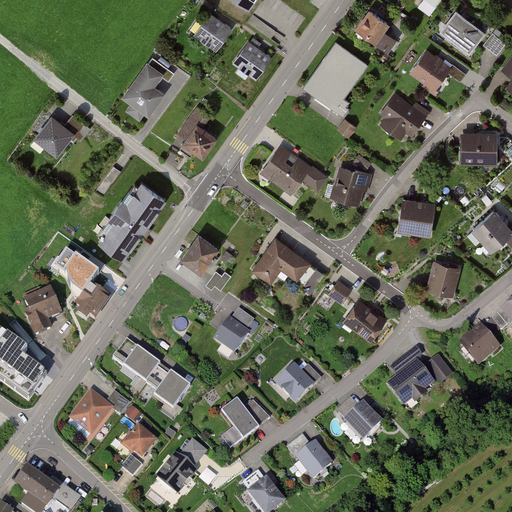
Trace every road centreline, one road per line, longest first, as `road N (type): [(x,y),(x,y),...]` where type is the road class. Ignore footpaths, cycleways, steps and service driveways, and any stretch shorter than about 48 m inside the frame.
road 1 (tertiary): [(38,431),(224,172)]
road 2 (residential): [(511,122),(482,103),(466,109),(340,256)]
road 3 (residential): [(246,462),(379,357),(416,311)]
road 4 (tertiary): [(224,172),(344,0)]
road 5 (residential): [(340,256),(224,172)]
